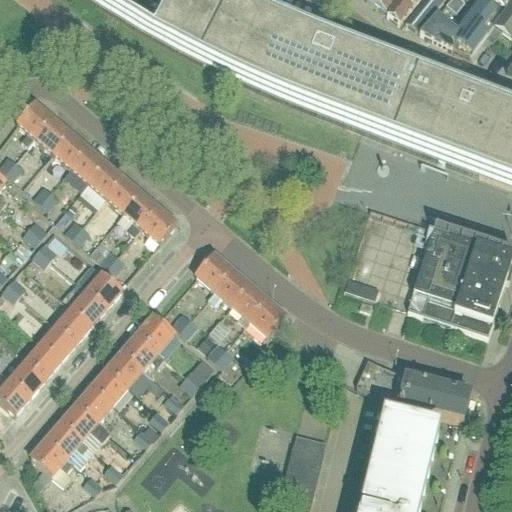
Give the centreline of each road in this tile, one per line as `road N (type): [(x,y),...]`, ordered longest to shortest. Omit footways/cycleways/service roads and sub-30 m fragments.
road 1 (residential): [(503,387),(313,317),(208,227)]
road 2 (residential): [(0,466),(208,227)]
road 3 (residential): [(208,227),(46,87),(28,86),(0,116)]
road 4 (unclassified): [(327,0),(382,45),(511,102)]
road 5 (residential): [(476,511),(503,387)]
